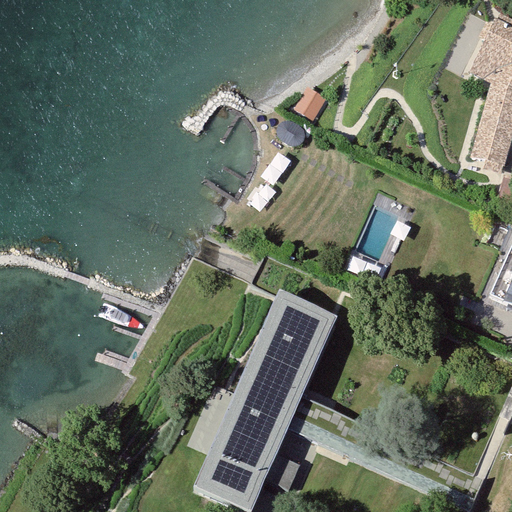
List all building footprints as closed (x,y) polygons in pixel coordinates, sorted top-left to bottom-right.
[(473,161),(504,169),(511,139),(511,32),(496,25),(484,50),(506,60),(493,87),(473,161)] [(315,88),(303,111),(315,118),(328,95),(315,88)] [(302,132),(291,125),(285,126),(281,128),(279,135),(281,140),(292,147),(298,146),(302,143),(304,138),(302,132)] [(311,257),(299,252),(295,263),(307,268),(311,257)] [(303,400),(339,320),(282,295),(195,492),(238,511),(252,511),(266,483),(289,493),(300,468),(277,458),(289,432),(303,400)] [(303,400),(289,432),(470,511),(471,511),(486,480),(303,400)]
